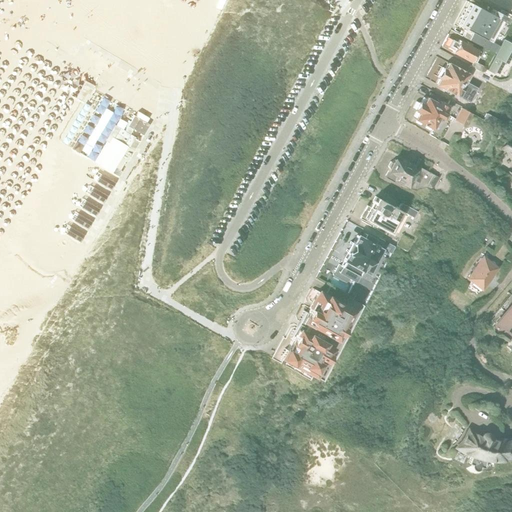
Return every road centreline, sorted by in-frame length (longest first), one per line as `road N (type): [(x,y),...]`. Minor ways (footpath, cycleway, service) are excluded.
road 1 (residential): [(265,320),(285,307),(384,121)]
road 2 (unclassified): [(511,218),(433,149),(384,121)]
road 3 (residential): [(384,121),(452,0)]
